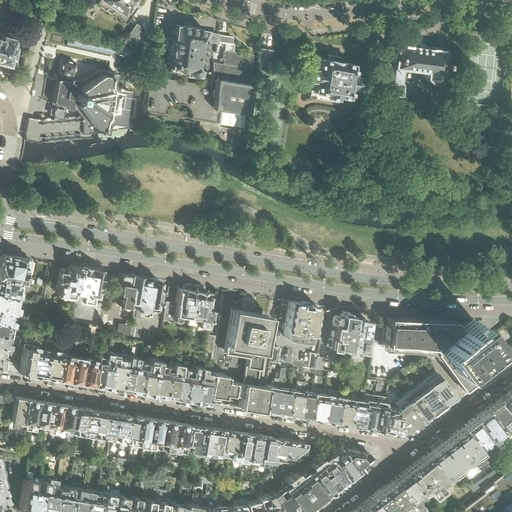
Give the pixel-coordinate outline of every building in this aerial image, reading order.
[(130,3),(132,0),(96,0),(94,3),(124,23),(135,6),(130,3)] [(141,37),(145,30),(135,23),(122,41),(133,48),(136,44),(140,46),(144,40),(141,37)] [(199,54),(200,47),(204,48),(204,43),(201,42),(203,29),(173,24),(171,38),(166,37),(164,49),(169,49),(166,66),(175,67),(175,72),(176,75),(181,76),(182,72),(196,74),(197,65),(201,66),(203,54),(199,54)] [(10,45),(12,38),(0,34),(0,62),(5,64),(7,56),(9,57),(12,45),(10,45)] [(252,54),(227,51),(229,44),(231,44),(232,37),(224,35),(223,43),(225,43),(224,50),(223,50),(221,59),(222,59),(222,63),(212,62),(209,86),(199,85),(148,77),(143,111),(161,114),(161,112),(162,109),(164,105),(166,103),(169,101),(172,100),(175,100),(178,100),(182,101),(185,102),(187,104),(189,107),(191,110),(191,113),(191,117),(191,118),(241,126),(252,54)] [(68,36),(65,45),(113,56),(115,46),(68,36)] [(442,64),(442,59),(442,58),(443,49),(442,49),(442,48),(429,47),(429,48),(408,45),(408,44),(395,43),(395,44),(394,44),(393,53),(392,52),(392,57),(388,57),(386,78),(384,78),(383,79),(382,81),(376,81),(369,80),(367,91),(368,92),(395,95),(401,96),(402,83),(403,69),(425,71),(424,77),(428,82),(434,82),(438,79),(439,73),(440,73),(441,64),(442,64)] [(268,66),(271,49),(264,48),(258,47),(256,64),(268,66)] [(352,86),(353,74),(348,73),(349,62),(338,60),(339,56),(327,54),(326,58),(315,57),(313,67),(308,66),(306,78),(311,79),(309,89),(321,91),(320,94),(331,96),(332,93),(344,95),(345,84),(352,86)] [(89,135),(90,133),(101,135),(104,120),(117,123),(124,88),(112,86),(113,85),(111,84),(113,72),(97,69),(96,70),(98,73),(83,83),(81,80),(80,81),(67,78),(68,74),(71,74),(73,61),(60,58),(57,72),(60,72),(59,76),(56,77),(51,104),(54,106),(52,111),(51,118),(36,119),(34,118),(30,117),(30,118),(28,117),(27,118),(23,137),(24,138),(24,139),(23,139),(24,139),(25,139),(35,140),(79,136),(79,137),(89,135)] [(23,278),(27,258),(22,257),(12,255),(12,256),(4,255),(3,254),(0,256),(0,257),(0,258),(0,277),(22,282),(23,278)] [(71,296),(76,267),(76,266),(69,265),(66,267),(65,267),(65,268),(60,268),(59,272),(58,272),(56,284),(45,282),(45,286),(43,297),(50,298),(51,293),(71,296)] [(90,319),(95,290),(97,280),(98,273),(99,270),(88,268),(88,269),(76,267),(71,296),(68,315),(90,319)] [(135,305),(140,279),(138,279),(139,276),(129,274),(129,275),(120,273),(118,273),(113,303),(116,303),(118,295),(121,296),(119,304),(126,305),(126,304),(133,305),(135,305)] [(0,293),(19,298),(22,282),(0,277),(0,293)] [(154,306),(158,283),(158,281),(156,279),(149,278),(147,279),(147,280),(140,279),(135,305),(133,305),(131,316),(134,316),(134,317),(139,318),(139,316),(142,316),(143,309),(145,311),(151,312),(151,311),(153,310),(154,306)] [(187,317),(193,286),(192,286),(191,284),(186,283),(183,285),(183,288),(182,287),(182,288),(177,287),(175,302),(165,301),(162,319),(172,321),(172,320),(179,321),(179,316),(187,317)] [(208,312),(208,308),(205,307),(208,292),(202,291),(203,291),(202,291),(202,288),(201,286),(195,285),(193,286),(187,317),(198,319),(197,325),(204,326),(203,332),(207,333),(208,333),(210,327),(212,313),(208,312)] [(19,298),(0,293),(0,310),(13,313),(16,313),(19,298)] [(311,333),(315,305),(289,300),(284,329),(285,329),(285,333),(285,334),(285,336),(287,337),(289,338),(290,338),(289,337),(288,337),(289,330),(293,330),(292,335),(293,336),(293,338),(295,339),(305,341),(309,337),(309,333),(311,333)] [(0,322),(11,325),(13,313),(0,310),(0,322)] [(264,386),(252,384),(263,316),(249,313),(250,312),(245,311),(245,313),(231,310),(227,332),(225,350),(246,353),(241,382),(224,379),(225,374),(209,371),(206,389),(210,390),(210,394),(217,395),(220,396),(221,392),(239,394),(237,406),(261,410),(265,384),(264,386)] [(345,350),(350,317),(350,315),(348,313),(348,312),(342,311),(342,312),(340,313),(339,313),(339,315),(334,315),(330,338),(328,338),(327,347),(328,347),(328,348),(334,348),(345,350)] [(364,346),(364,343),(364,339),(363,339),(363,337),(363,335),(365,319),(355,317),(355,318),(350,317),(345,350),(341,372),(347,373),(350,357),(359,358),(360,353),(361,350),(362,346),(364,346)] [(404,351),(405,318),(386,317),(386,328),(387,328),(386,334),(385,347),(382,347),(382,350),(404,351)] [(98,336),(100,320),(91,318),(89,334),(89,335),(90,334),(98,336)] [(423,351),(424,319),(405,318),(404,351),(423,351)] [(488,366),(477,352),(490,342),(472,318),(458,328),(452,320),(442,319),(441,354),(436,358),(459,388),(488,366)] [(441,354),(442,319),(424,319),(423,351),(431,352),(436,358),(441,354)] [(9,333),(11,325),(0,322),(0,334),(8,336),(16,338),(18,338),(18,336),(9,334),(9,333)] [(0,345),(6,347),(8,336),(0,334),(0,345)] [(212,352),(214,335),(205,334),(202,350),(212,352)] [(370,354),(373,340),(366,339),(364,353),(370,354)] [(0,357),(4,358),(6,349),(12,350),(12,348),(6,347),(0,345),(0,357)] [(40,376),(44,349),(37,348),(37,346),(31,345),(31,347),(27,374),(40,376)] [(27,374),(31,347),(22,346),(22,347),(21,346),(20,349),(18,361),(14,360),(12,371),(27,374)] [(277,363),(279,347),(270,346),(270,348),(271,348),(268,361),(277,363)] [(53,378),(57,352),(57,349),(52,348),(51,350),(44,349),(40,376),(53,378)] [(103,386),(109,351),(102,350),(102,354),(95,354),(95,356),(94,357),(90,383),(90,384),(103,386)] [(115,387),(120,362),(120,357),(114,356),(114,351),(109,351),(103,386),(115,388),(115,387)] [(65,380),(69,353),(57,352),(53,378),(65,380)] [(315,369),(318,353),(309,352),(307,367),(309,368),(315,369)] [(78,382),(82,355),(69,353),(65,380),(78,382)] [(125,389),(130,354),(126,353),(124,362),(120,362),(115,387),(125,389)] [(134,390),(138,365),(134,364),(135,355),(130,354),(125,389),(134,390)] [(90,383),(94,357),(82,355),(78,382),(90,383)] [(4,358),(0,357),(0,369),(12,371),(14,360),(4,358)] [(147,392),(152,357),(146,357),(146,361),(139,360),(138,365),(134,390),(147,392)] [(159,394),(163,368),(164,364),(158,363),(158,358),(152,357),(147,392),(159,394)] [(169,396),(174,361),(169,360),(168,369),(163,368),(159,394),(169,396)] [(178,397),(182,371),(177,371),(179,362),(174,361),(169,396),(178,397)] [(191,399),(196,365),(190,364),(190,368),(183,367),(182,371),(178,397),(191,399)] [(206,389),(209,371),(201,370),(202,365),(196,365),(191,399),(204,401),(205,393),(206,389)] [(284,414),(288,387),(281,386),(284,368),(279,367),(278,372),(273,412),(284,414)] [(273,412),(278,372),(274,371),(273,377),(272,386),(265,384),(261,410),(273,412)] [(451,394),(439,378),(435,372),(432,374),(434,377),(432,379),(429,374),(422,380),(439,403),(446,397),(447,398),(451,394)] [(440,403),(439,403),(422,380),(422,379),(420,381),(420,382),(411,389),(428,411),(435,406),(436,406),(440,403)] [(296,416),(301,381),(296,381),(295,388),(288,387),(284,414),(296,416)] [(308,417),(312,391),(305,390),(306,382),(301,381),(296,416),(308,417)] [(428,411),(411,389),(411,388),(403,394),(400,397),(418,420),(422,417),(421,416),(428,411)] [(320,419),(324,397),(316,395),(317,392),(312,391),(308,417),(320,419)] [(511,398),(507,392),(496,400),(496,401),(495,401),(511,422),(511,398)] [(333,421),(336,399),(329,398),(330,394),(324,393),(324,397),(320,419),(333,421)] [(19,425),(23,397),(12,396),(7,428),(18,429),(19,425)] [(345,423),(350,397),(344,396),(343,400),(336,399),(333,421),(345,423)] [(29,430),(35,400),(35,399),(23,397),(19,425),(24,426),(23,429),(29,430)] [(358,426),(363,402),(363,400),(350,397),(345,423),(358,426)] [(418,420),(400,397),(393,402),(395,405),(391,408),(398,418),(398,420),(398,422),(401,424),(400,431),(403,431),(407,428),(418,420)] [(42,428),(46,401),(35,400),(29,430),(35,431),(36,427),(42,428)] [(51,440),(57,403),(46,401),(42,428),(48,429),(47,433),(50,434),(49,440),(51,440)] [(511,422),(495,401),(492,404),(492,403),(484,409),(484,410),(503,435),(510,429),(511,431),(511,422)] [(369,427),(373,403),(363,402),(358,426),(369,427)] [(66,430),(70,405),(58,403),(57,403),(51,440),(54,441),(55,435),(59,435),(60,431),(66,432),(66,430)] [(380,429),(384,407),(384,405),(373,403),(369,427),(380,429)] [(76,436),(80,407),(70,405),(66,430),(71,431),(70,435),(76,436)] [(88,432),(92,409),(91,409),(91,408),(80,407),(76,436),(81,436),(82,430),(88,432)] [(398,420),(398,418),(391,408),(390,408),(384,407),(380,429),(390,431),(390,430),(399,432),(400,431),(401,424),(398,422),(398,420)] [(97,439),(102,410),(92,409),(88,432),(93,432),(92,438),(97,439)] [(104,434),(110,435),(113,412),(102,410),(97,439),(103,440),(104,434)] [(497,430),(482,411),(473,418),(487,437),(490,441),(494,438),(491,435),(497,430)] [(119,442),(124,413),(113,412),(110,435),(115,436),(114,442),(119,442)] [(132,436),(135,415),(134,415),(124,414),(124,413),(119,442),(124,443),(126,435),(131,436),(132,436)] [(143,446),(148,417),(142,416),(135,415),(132,436),(131,436),(130,443),(143,446)] [(156,448),(160,419),(152,418),(148,417),(143,446),(156,448)] [(487,437),(473,418),(472,418),(460,428),(478,450),(482,447),(479,443),(487,437)] [(168,450),(173,421),(168,420),(160,419),(156,448),(168,450)] [(182,449),(185,423),(177,422),(178,422),(173,421),(168,450),(181,451),(182,449)] [(194,451),(198,425),(185,423),(182,449),(193,450),(194,451)] [(205,455),(209,427),(198,425),(194,451),(193,450),(193,454),(205,455)] [(216,454),(220,428),(209,427),(205,455),(215,457),(216,454)] [(229,458),(233,430),(220,428),(216,454),(228,456),(227,458),(229,458)] [(478,450),(460,428),(456,431),(453,433),(444,440),(441,443),(433,449),(432,449),(429,451),(425,455),(423,457),(414,464),(436,492),(452,480),(447,474),(466,460),(469,463),(475,459),(480,465),(486,461),(480,453),(478,450)] [(242,460),(246,432),(233,430),(229,458),(242,460)] [(252,462),(257,434),(246,432),(242,460),(252,462)] [(267,461),(271,437),(271,436),(257,434),(252,462),(252,465),(268,467),(269,461),(267,461)] [(283,460),(302,446),(303,441),(292,440),(284,438),(284,439),(271,437),(267,461),(269,461),(280,463),(282,460),(283,460)] [(354,469),(341,452),(338,447),(336,447),(326,454),(343,477),(347,474),(354,469)] [(361,463),(368,458),(368,457),(369,453),(367,452),(364,451),(363,451),(363,452),(363,451),(360,453),(358,450),(346,448),(341,452),(354,469),(361,464),(361,463)] [(482,451),(480,453),(486,461),(488,464),(490,462),(482,451)] [(336,483),(343,477),(326,454),(325,453),(320,457),(318,456),(306,465),(308,466),(303,470),(321,494),(332,485),(336,482),(336,483)] [(511,511),(511,463),(496,476),(480,488),(482,492),(468,502),(455,511),(511,511)] [(436,492),(414,464),(402,472),(402,473),(421,497),(427,492),(430,496),(433,494),(440,502),(442,500),(439,495),(438,495),(436,492)] [(313,500),(321,494),(303,470),(297,474),(294,471),(284,479),(286,483),(281,487),(299,511),(307,505),(308,505),(313,500)] [(421,497),(402,473),(391,481),(413,509),(419,505),(415,501),(421,497)] [(477,474),(473,477),(473,478),(476,481),(478,480),(481,484),(483,483),(480,479),(480,478),(477,474)] [(34,511),(39,479),(40,477),(31,476),(30,478),(24,477),(18,510),(24,511),(30,511),(34,511)] [(106,511),(111,488),(113,476),(109,476),(108,483),(109,483),(108,488),(104,487),(103,491),(103,494),(96,493),(93,511),(106,511)] [(50,511),(54,486),(46,485),(47,481),(39,479),(34,511),(50,511)] [(476,489),(472,484),(469,480),(465,483),(468,487),(470,486),(474,490),(476,489)] [(409,511),(413,509),(391,481),(380,489),(397,511),(405,511),(406,511),(409,511)] [(65,511),(69,486),(63,485),(63,488),(54,486),(50,511),(65,511)] [(78,511),(83,488),(69,486),(65,511),(78,511)] [(299,511),(281,487),(275,491),(274,490),(269,493),(280,511),(296,511),(299,511)] [(93,511),(96,493),(90,492),(90,489),(83,488),(78,511),(93,511)] [(121,511),(124,497),(125,494),(117,493),(117,489),(111,488),(106,511),(121,511)] [(162,511),(164,501),(163,501),(165,490),(151,488),(151,489),(150,496),(150,498),(151,499),(149,511),(162,511)] [(397,511),(380,489),(369,497),(380,511),(397,511)] [(280,511),(269,493),(269,494),(268,493),(262,496),(261,494),(257,496),(258,498),(256,499),(262,511),(280,511)] [(135,511),(137,499),(138,496),(130,495),(130,498),(124,497),(121,511),(135,511)] [(149,511),(151,499),(150,498),(144,497),(143,500),(137,499),(135,511),(149,511)] [(369,498),(358,506),(362,511),(380,511),(369,497),(369,498)] [(247,511),(245,502),(244,503),(243,498),(239,499),(238,500),(239,504),(232,505),(232,511),(247,511)] [(262,511),(256,499),(245,502),(247,511),(262,511)] [(176,511),(178,505),(177,504),(177,503),(164,501),(162,511),(176,511)] [(190,511),(191,504),(184,503),(183,506),(178,505),(176,511),(190,511)]
